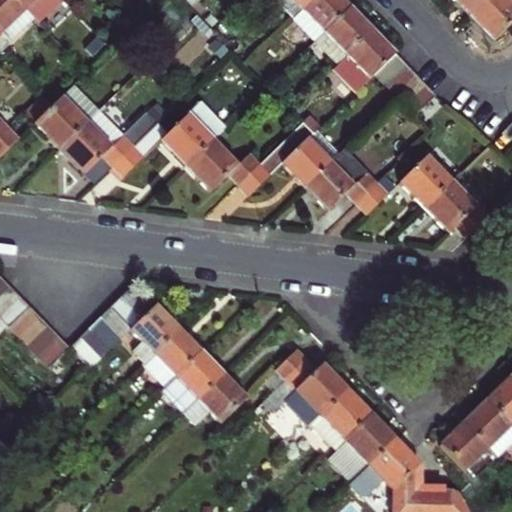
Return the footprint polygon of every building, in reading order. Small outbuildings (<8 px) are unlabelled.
[(29,24),(21,15),(5,0),(0,0),(0,52),(5,47),(0,41),(0,35),(10,26),(18,34),(29,24)] [(35,0),(5,0),(21,15),(35,0)] [(35,0),(21,15),(29,24),(52,0),(35,0)] [(263,0),(285,22),(294,13),(281,0),(263,0)] [(281,0),(294,13),(306,0),(281,0)] [(285,22),(307,44),(342,9),(332,0),(306,0),(294,13),(285,22)] [(442,0),(459,17),(476,0),(442,0)] [(511,14),(511,0),(476,0),(459,17),(484,42),(511,14)] [(329,65),(364,31),(342,9),(307,44),(329,65)] [(10,26),(0,35),(0,41),(5,47),(18,34),(10,26)] [(366,73),(386,54),(364,31),(329,65),(323,71),(345,93),(366,73)] [(377,84),(397,65),(386,54),(366,73),(377,84)] [(387,95),(407,75),(397,65),(377,84),(387,95)] [(397,105),(418,85),(407,75),(387,95),(389,97),(397,105)] [(55,152),(96,110),(70,85),(46,109),(29,126),(55,152)] [(408,116),(428,96),(418,85),(397,105),(408,116)] [(180,171),(211,140),(224,127),(197,101),(162,136),(154,144),(180,171)] [(120,135),(96,110),(55,152),(79,176),(95,160),(107,172),(152,127),(140,115),(120,135)] [(321,163),(298,139),(305,131),(297,123),(258,163),(233,188),(242,196),(274,164),(297,187),(321,163)] [(162,136),(152,127),(107,172),(116,181),(154,144),(162,136)] [(298,139),(321,163),(331,153),(307,130),(305,131),(298,139)] [(0,154),(13,141),(4,131),(0,134),(0,154)] [(247,152),(236,164),(211,140),(180,171),(205,195),(222,177),(233,188),(258,163),(247,152)] [(335,149),(331,153),(321,163),(297,187),(320,210),(337,194),(348,205),(369,184),(335,149)] [(393,181),(419,206),(447,179),(423,153),(393,181)] [(457,170),(447,179),(419,206),(443,231),(449,226),(460,236),(482,216),(472,204),(481,195),(457,170)] [(358,214),(386,186),(377,176),(369,184),(348,205),(358,214)] [(144,309),(125,290),(115,301),(136,321),(126,331),(123,334),(135,347),(126,355),(138,367),(173,333),(146,307),(144,309)] [(0,297),(0,318),(16,302),(6,292),(0,297)] [(126,331),(136,321),(115,301),(105,310),(126,331)] [(0,329),(2,332),(4,333),(26,312),(16,302),(0,318),(0,329)] [(123,334),(126,331),(105,310),(94,321),(115,342),(123,334)] [(4,333),(15,344),(37,323),(26,312),(4,333)] [(105,352),(115,342),(94,321),(85,331),(105,352)] [(24,353),(46,331),(37,323),(15,344),(24,353)] [(35,363),(56,342),(46,331),(24,353),(35,363)] [(95,362),(105,352),(85,331),(74,341),(95,362)] [(160,389),(169,381),(194,355),(173,333),(138,367),(160,389)] [(86,371),(95,362),(74,341),(65,351),(86,371)] [(35,363),(44,372),(65,351),(56,342),(35,363)] [(289,352),(269,372),(280,383),(300,364),(289,352)] [(169,381),(191,404),(217,378),(194,355),(169,381)] [(316,368),(310,374),(300,364),(280,383),(262,402),(269,409),(276,402),(302,429),(304,427),(313,418),(340,392),(316,368)] [(214,426),(239,401),(217,378),(191,404),(177,418),(188,429),(202,415),(214,426)] [(511,382),(508,379),(485,402),(511,429),(511,382)] [(160,389),(154,395),(177,418),(191,404),(169,381),(160,389)] [(340,392),(313,418),(337,443),(364,416),(340,392)] [(511,429),(485,402),(462,424),(488,451),(497,460),(511,445),(511,429)] [(344,486),(389,441),(364,416),(337,443),(328,452),(319,461),(344,486)] [(328,452),(337,443),(313,418),(304,427),(328,452)] [(464,474),(488,451),(462,424),(438,446),(464,474)] [(404,475),(413,466),(389,441),(344,486),(341,488),(352,499),(359,500),(377,483),(385,491),(384,511),(441,511),(442,495),(421,494),(408,494),(408,479),(404,475)] [(497,460),(488,451),(464,474),(472,483),(497,460)] [(422,474),(413,466),(404,475),(408,479),(408,494),(421,494),(422,474)] [(464,511),(456,495),(442,495),(441,511),(464,511)]
